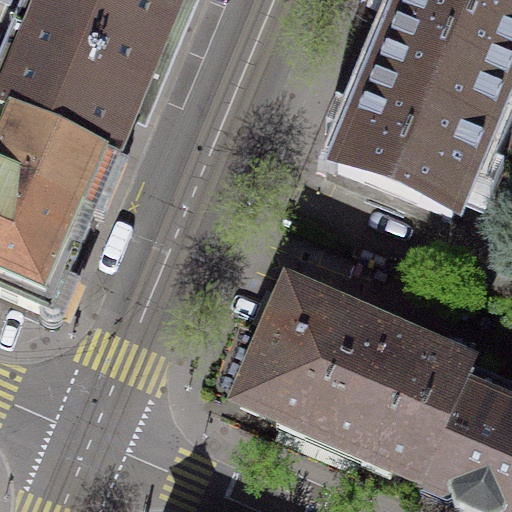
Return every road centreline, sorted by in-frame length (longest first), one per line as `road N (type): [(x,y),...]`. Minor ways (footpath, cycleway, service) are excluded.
road 1 (residential): [(94,441),(278,0)]
road 2 (residential): [(94,441),(257,511)]
